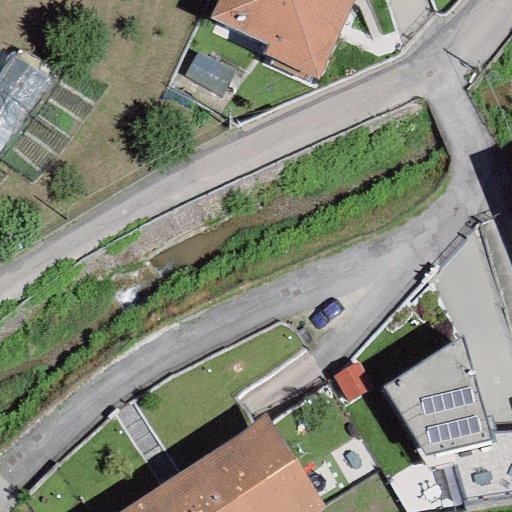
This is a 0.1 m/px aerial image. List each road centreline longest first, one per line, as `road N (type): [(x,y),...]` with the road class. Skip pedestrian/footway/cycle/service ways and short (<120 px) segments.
road 1 (residential): [(0,501),(74,420),(269,301),(424,256),(481,179)]
road 2 (unclassified): [(442,65),(413,98),(204,175),(46,254),(0,292)]
road 3 (unknown): [(481,179),(493,250),(511,299)]
road 4 (residential): [(442,65),(481,179)]
